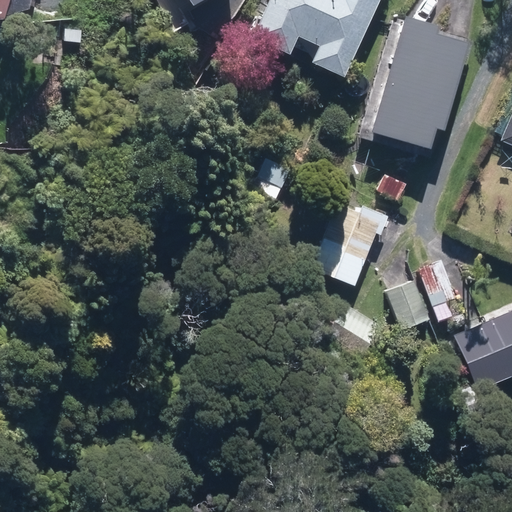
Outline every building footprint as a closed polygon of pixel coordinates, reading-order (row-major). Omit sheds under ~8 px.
[(334,77),(369,0),(262,0),(245,39),(281,55),(290,35),(311,44),(302,63),(334,77)] [(429,25),(396,16),(362,130),(418,146),(424,127),(432,129),(457,43),(427,34),(429,25)] [(511,111),(499,139),(511,144),(511,111)] [(275,194),(297,139),(267,127),(246,183),(275,194)] [(405,175),(383,166),(371,195),(393,205),(405,175)] [(348,284),(372,223),(332,207),(308,268),(348,284)] [(424,318),(409,281),(383,291),(398,328),(424,318)] [(374,324),(340,303),(322,332),(356,354),(374,324)] [(511,309),(448,337),(472,390),(511,372),(511,309)]
